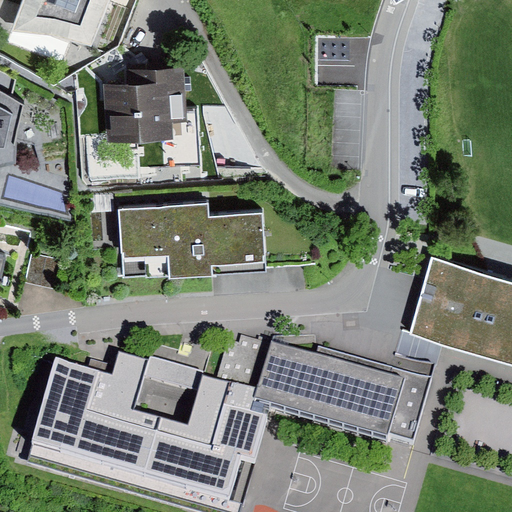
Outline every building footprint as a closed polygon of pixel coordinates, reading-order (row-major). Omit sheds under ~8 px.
[(21,0),(14,20),(50,31),(91,42),(108,0),(21,0)] [(147,79),(105,82),(109,138),(177,134),(176,121),(190,120),(187,63),(146,66),(147,79)] [(25,101),(0,87),(0,161),(15,158),(17,130),(25,101)] [(207,199),(119,205),(124,276),(266,265),(262,210),(209,214),(207,199)] [(62,259),(32,252),(26,280),(56,287),(62,259)] [(511,282),(434,260),(413,332),(511,360),(511,282)] [(265,405),(390,440),(392,433),(412,438),(428,380),(320,350),(318,357),(241,335),(239,342),(227,339),(216,378),(232,383),(226,403),(262,413),(264,409),(265,405)] [(121,352),(114,377),(59,362),(32,458),(226,511),(239,511),(241,505),(228,501),(240,457),(255,461),(267,415),(262,413),(226,403),(232,383),(216,378),(200,374),(196,389),(186,423),(135,409),(145,374),(149,360),(121,352)] [(150,356),(149,360),(145,374),(196,389),(200,374),(201,371),(150,356)]
